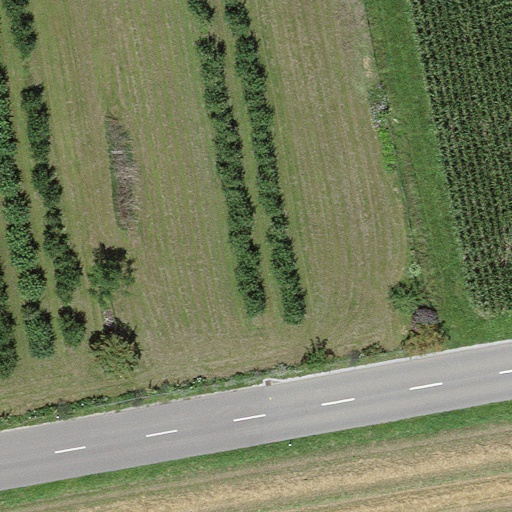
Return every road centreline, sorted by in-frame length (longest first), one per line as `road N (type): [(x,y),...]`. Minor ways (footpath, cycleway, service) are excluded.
road 1 (tertiary): [(0,465),(511,372)]
road 2 (track): [(392,0),(470,379)]
